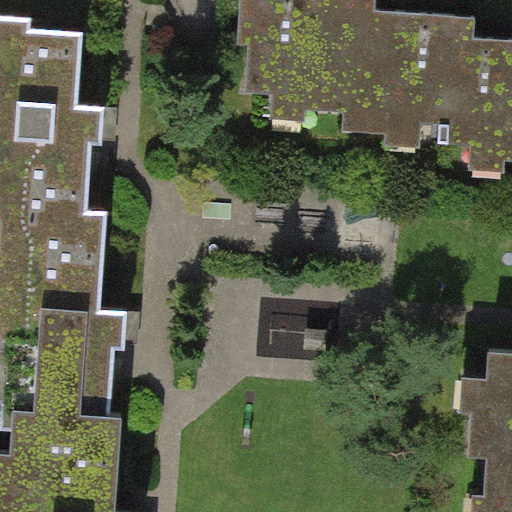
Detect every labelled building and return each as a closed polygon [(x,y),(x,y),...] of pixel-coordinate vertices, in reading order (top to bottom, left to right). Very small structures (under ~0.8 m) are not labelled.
[(306,108),(342,111),(341,129),(384,132),(383,154),(417,157),(419,124),(427,16),(373,12),(374,0),(240,0),(237,48),(248,48),(245,92),(272,93),(270,124),(305,127),(306,108)] [(0,224),(103,229),(104,214),(84,213),(87,143),(100,144),(101,109),(75,108),(78,34),(26,32),(26,18),(0,16),(0,224)] [(427,16),(419,124),(442,126),(440,148),(470,150),(468,178),(505,181),(507,163),(511,163),(511,42),(470,40),(471,19),(427,16)] [(11,415),(108,418),(111,357),(122,357),(124,313),(100,312),(103,229),(0,224),(0,404),(11,405),(11,415)] [(511,511),(511,354),(488,354),(487,379),(460,378),(458,414),(470,414),(469,457),(484,457),(483,497),(467,496),(466,511),(511,511)] [(116,511),(120,419),(108,418),(11,415),(9,456),(0,455),(0,511),(116,511)]
